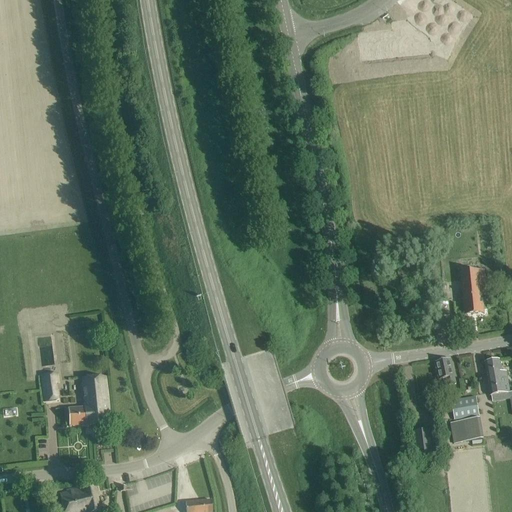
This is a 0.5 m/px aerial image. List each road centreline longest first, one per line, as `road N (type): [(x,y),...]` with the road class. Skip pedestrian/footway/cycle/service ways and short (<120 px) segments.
road 1 (primary): [(281,511),(185,183),(147,0)]
road 2 (unclassified): [(141,366),(177,342),(122,143),(102,0)]
road 3 (unclassified): [(141,366),(57,0)]
road 4 (tertiary): [(338,347),(330,238),(288,36)]
road 5 (tertiary): [(0,479),(119,469),(177,448)]
road 6 (tertiary): [(362,363),(511,339)]
road 7 (tertiary): [(200,431),(235,407),(318,374)]
road 8 (tertiary): [(387,511),(349,391)]
